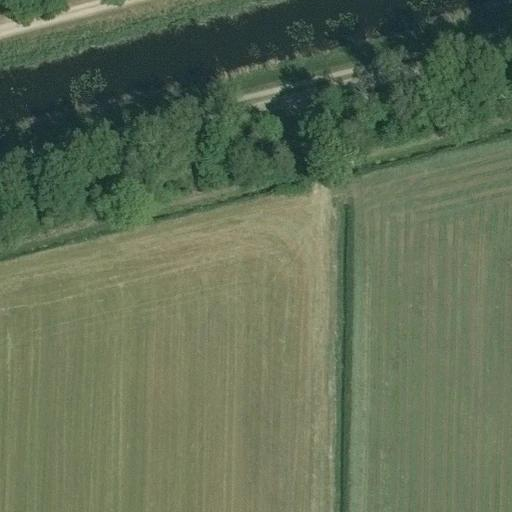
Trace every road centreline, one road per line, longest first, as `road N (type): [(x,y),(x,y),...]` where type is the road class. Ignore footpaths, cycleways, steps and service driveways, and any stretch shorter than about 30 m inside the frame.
road 1 (unclassified): [(0,185),(511,55)]
road 2 (track): [(118,0),(0,30)]
